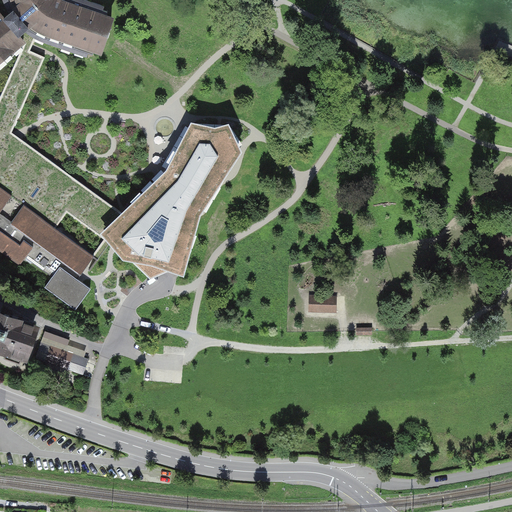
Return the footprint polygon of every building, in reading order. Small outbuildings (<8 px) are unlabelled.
[(8,0),(13,10),(4,18),(19,35),(27,27),(38,34),(93,55),(97,43),(104,45),(111,25),(104,22),(108,12),(73,0),(8,0)] [(24,40),(19,35),(4,18),(0,12),(0,59),(22,42),(24,40)] [(101,235),(124,214),(11,132),(45,57),(30,50),(38,34),(27,27),(19,35),(24,40),(22,42),(25,45),(0,99),(0,186),(12,196),(0,212),(0,213),(12,222),(24,205),(56,228),(67,212),(101,235)] [(201,216),(242,153),(229,124),(215,128),(192,123),(178,150),(166,171),(124,214),(101,235),(123,260),(135,263),(151,279),(168,271),(184,276),(201,216)] [(94,256),(56,228),(24,205),(12,222),(0,213),(0,212),(12,196),(0,186),(0,248),(21,264),(25,257),(52,276),(45,287),(76,308),(90,288),(78,278),(94,256)] [(336,297),(311,296),(310,311),(336,311),(336,297)] [(35,325),(0,312),(0,348),(7,352),(5,357),(21,363),(35,325)] [(83,373),(87,360),(44,344),(39,357),(83,373)]
